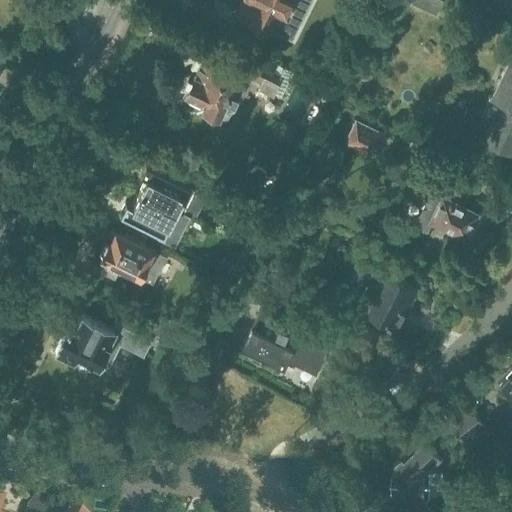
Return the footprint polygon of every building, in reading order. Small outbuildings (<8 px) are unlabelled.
[(243,0),(238,11),(292,37),(310,0),(243,0)] [(476,128),(486,133),(483,139),(511,152),(511,149),(511,54),(510,53),(489,96),(490,97),(476,128)] [(247,76),(274,90),(285,69),(257,55),(247,76)] [(202,107),(219,115),(219,114),(227,118),(233,105),(231,104),(246,73),(211,56),(208,62),(200,59),(194,71),(193,71),(184,89),(185,90),(182,96),(185,103),(197,108),(202,107)] [(380,129),(355,117),(343,142),(368,154),(380,129)] [(139,189),(176,208),(195,217),(207,192),(145,161),(140,172),(146,175),(139,189)] [(414,224),(427,230),(432,219),(465,235),(476,212),(452,200),(458,189),(437,179),(432,190),(431,189),(414,224)] [(132,203),(126,200),(120,211),(163,233),(176,208),(139,189),(132,203)] [(120,267),(140,277),(140,276),(153,282),(166,254),(153,249),(115,230),(110,240),(108,240),(100,256),(106,259),(100,270),(114,277),(120,267)] [(357,304),(395,323),(415,284),(376,265),(357,304)] [(287,359),(302,366),(305,360),(320,367),(325,356),(326,356),(328,353),(327,352),(330,344),(290,325),(292,321),(283,317),(281,321),(269,315),(274,305),(278,306),(283,295),(245,277),(240,288),(264,300),(251,327),(242,346),(283,366),(287,359)] [(119,315),(113,326),(82,310),(77,319),(71,316),(67,324),(66,323),(58,340),(60,341),(55,352),(72,360),(77,350),(98,360),(109,365),(120,342),(144,354),(154,332),(119,315)] [(159,326),(189,340),(195,328),(164,314),(159,326)] [(511,401),(501,413),(505,417),(498,425),(507,434),(511,428),(511,369),(500,382),(511,394),(511,401)] [(471,408),(450,424),(470,449),(491,433),(471,408)] [(387,467),(389,470),(389,483),(429,484),(429,471),(443,458),(424,438),(403,458),(400,454),(387,467)] [(401,511),(438,511),(442,508),(429,494),(429,484),(389,483),(389,494),(386,496),(401,511)]
